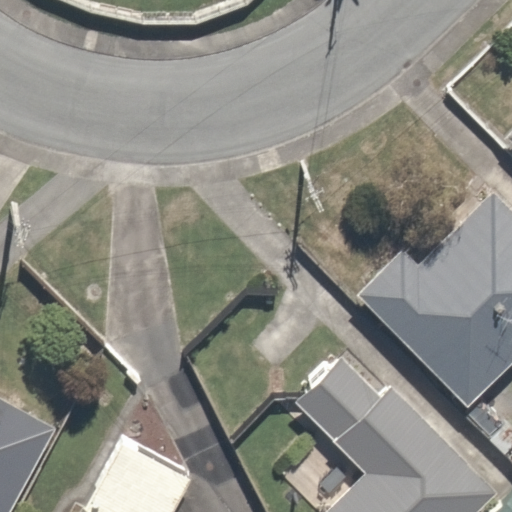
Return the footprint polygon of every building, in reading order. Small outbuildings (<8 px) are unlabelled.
[(511,355),(511,209),(482,181),(412,255),(394,238),(351,284),(471,397),(511,354),(511,355)] [(466,511),(496,484),(389,371),(371,388),(335,350),(286,396),(355,469),(309,511),(466,511)] [(0,484),(35,415),(0,397),(0,484)] [(63,511),(154,511),(180,460),(107,424),(63,511)] [(511,511),(511,480),(479,511),(511,511)]
